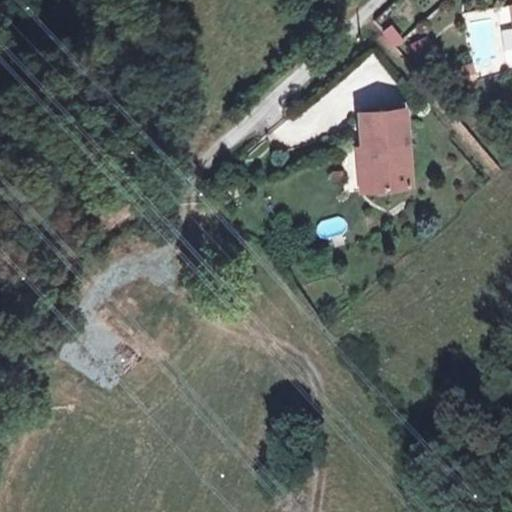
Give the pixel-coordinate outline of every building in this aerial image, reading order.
[(392,30),(384,36),(394,50),(403,43),(392,30)] [(417,57),(433,48),(425,34),(409,44),(417,57)] [(460,78),(444,80),(446,98),(462,97),(460,78)] [(407,107),(362,108),(364,143),(371,143),(372,164),(374,184),(374,188),(412,187),(407,107)] [(374,184),(372,164),(358,164),(359,185),(374,184)] [(322,241),(347,229),(339,213),(315,225),(322,241)]
